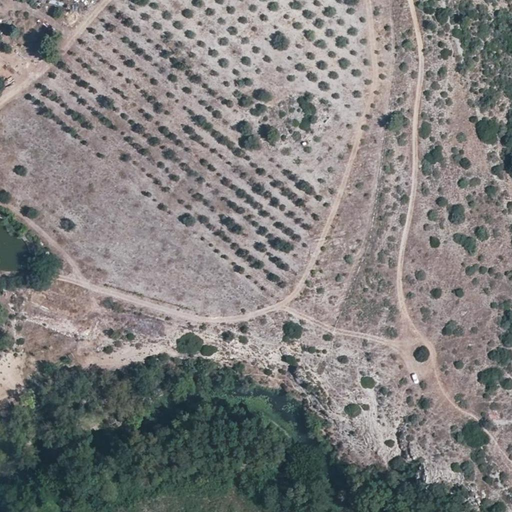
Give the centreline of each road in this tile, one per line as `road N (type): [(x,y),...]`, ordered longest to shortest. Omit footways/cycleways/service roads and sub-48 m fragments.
road 1 (track): [(0,201),(68,254),(77,283),(120,299),(187,318),(245,317),(282,305),(305,282),(367,116),(376,72),(366,0)]
road 2 (track): [(282,305),(334,331),(399,340),(422,61),(410,0)]
road 3 (track): [(107,0),(46,66),(0,101)]
